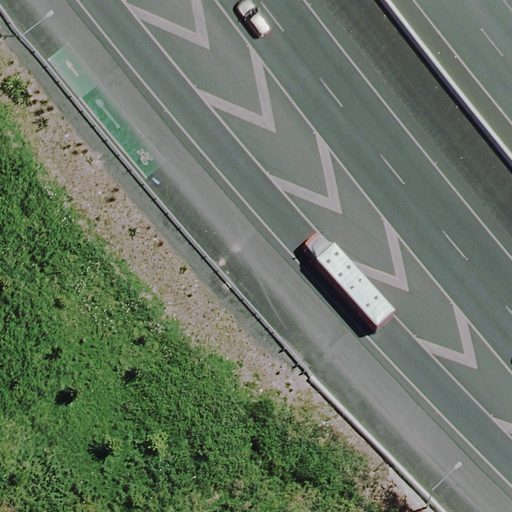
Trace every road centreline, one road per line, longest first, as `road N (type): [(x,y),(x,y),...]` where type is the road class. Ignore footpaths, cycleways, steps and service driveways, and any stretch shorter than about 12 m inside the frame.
road 1 (motorway): [(511,462),(326,274),(97,0)]
road 2 (motorway): [(511,309),(258,0)]
